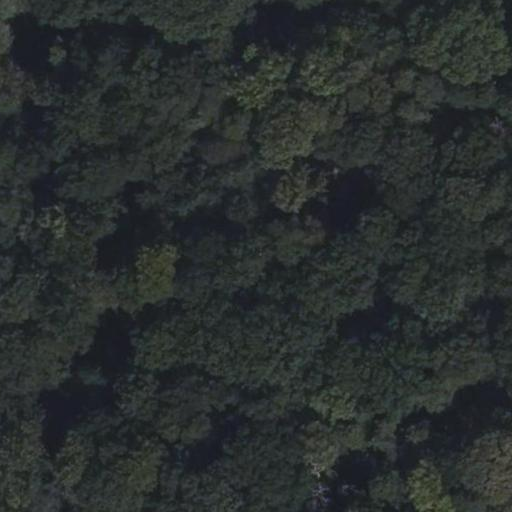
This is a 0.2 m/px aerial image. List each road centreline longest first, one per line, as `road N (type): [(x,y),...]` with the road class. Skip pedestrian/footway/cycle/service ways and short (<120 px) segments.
road 1 (track): [(247,1),(511,496)]
road 2 (track): [(247,1),(511,19)]
